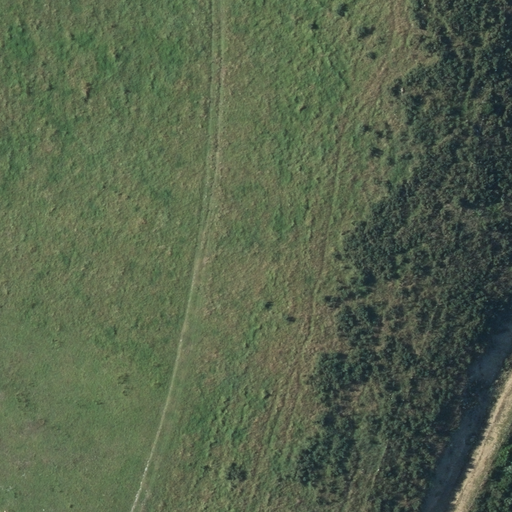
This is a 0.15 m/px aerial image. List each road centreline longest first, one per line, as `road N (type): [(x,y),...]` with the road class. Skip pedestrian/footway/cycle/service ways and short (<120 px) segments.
road 1 (track): [(139,511),(201,286),(222,0)]
road 2 (track): [(511,383),(457,511)]
